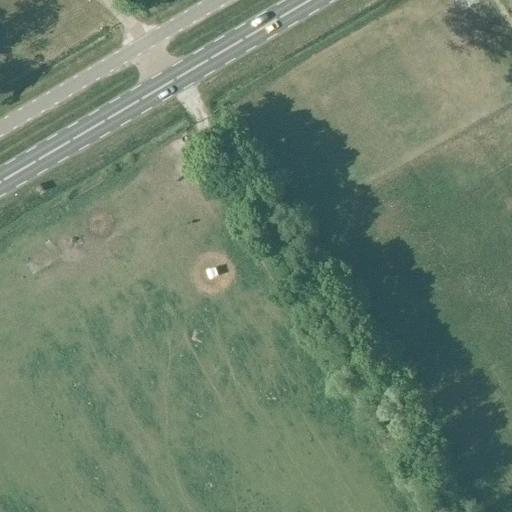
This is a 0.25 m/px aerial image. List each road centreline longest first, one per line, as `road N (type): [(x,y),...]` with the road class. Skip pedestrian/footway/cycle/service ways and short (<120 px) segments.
road 1 (primary): [(0,183),(167,84)]
road 2 (unclassified): [(146,45),(0,132)]
road 3 (primary): [(167,84),(311,0)]
